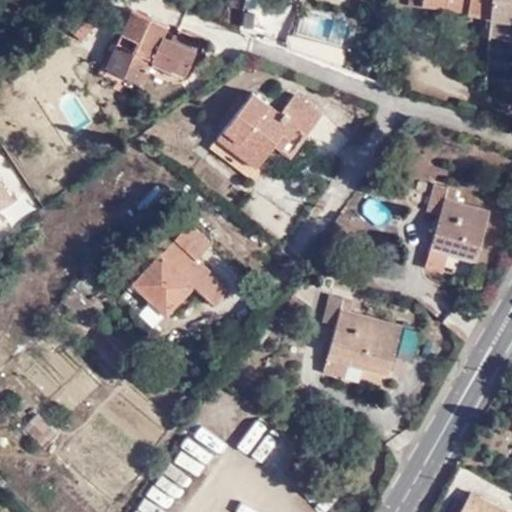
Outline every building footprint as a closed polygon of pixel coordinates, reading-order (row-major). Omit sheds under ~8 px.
[(475,17),(492,19),(494,0),(426,0),(427,6),(427,12),(475,17)] [(511,0),(494,0),(492,19),(511,22),(511,0)] [(231,8),(224,34),(247,43),(253,23),(245,12),(231,8)] [(106,54),(142,71),(147,62),(191,82),(197,70),(186,64),(189,59),(157,44),(165,27),(127,9),(106,54)] [(511,22),(492,19),(489,37),(511,41),(511,22)] [(131,93),(142,71),(106,54),(95,76),(131,93)] [(279,135),(286,141),(297,128),(305,134),(318,117),(294,98),(283,112),(254,89),(213,139),(250,169),(271,145),(279,135)] [(279,151),(286,141),(279,135),(271,145),(279,151)] [(0,219),(34,172),(0,147),(0,219)] [(437,246),(466,253),(475,206),(441,200),(444,183),(420,178),(414,207),(423,209),(417,242),(437,246)] [(186,221),(180,227),(133,280),(167,312),(193,284),(212,300),(226,284),(198,259),(212,242),(186,221)] [(437,246),(417,242),(413,260),(433,264),(437,246)] [(365,365),(392,370),(402,318),(352,312),(353,295),(325,291),(321,319),(330,321),(325,358),(365,365)] [(419,322),(404,320),(400,350),(414,352),(419,322)] [(365,365),(325,358),(323,370),(364,378),(365,365)] [(57,438),(38,417),(24,431),(44,452),(57,438)] [(269,428),(252,448),(272,464),(289,445),(269,428)] [(190,432),(182,441),(206,458),(213,449),(190,432)] [(167,458),(153,481),(179,496),(193,473),(167,458)] [(504,511),(508,505),(472,485),(456,511),(504,511)]
